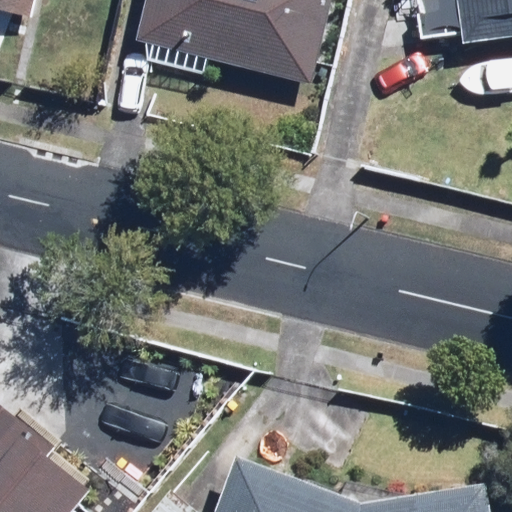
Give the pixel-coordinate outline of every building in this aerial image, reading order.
[(0,0),(0,15),(30,21),(33,0),(0,0)] [(147,0),(136,47),(310,87),(329,0),(147,0)] [(511,0),(454,0),(462,52),(511,44),(511,0)] [(0,511),(71,511),(85,496),(49,467),(62,452),(0,400),(0,511)] [(489,511),(486,489),(351,510),(233,463),(213,511),(193,511),(170,492),(152,511),(489,511)]
